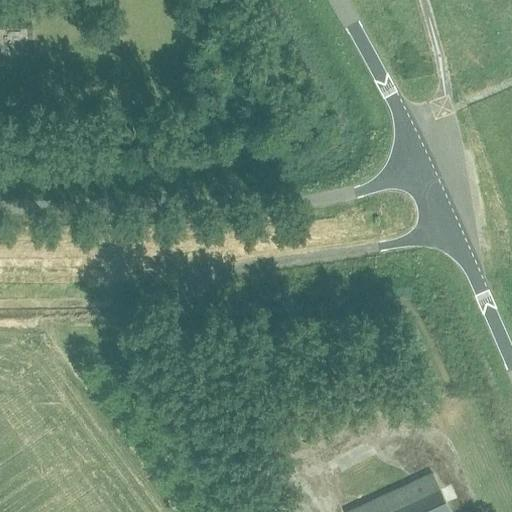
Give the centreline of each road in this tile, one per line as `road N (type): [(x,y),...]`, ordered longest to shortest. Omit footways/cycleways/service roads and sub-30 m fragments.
road 1 (unclassified): [(0,210),(315,202),(365,192),(422,165)]
road 2 (unclassified): [(511,362),(422,165)]
road 3 (unclassified): [(422,165),(334,0)]
